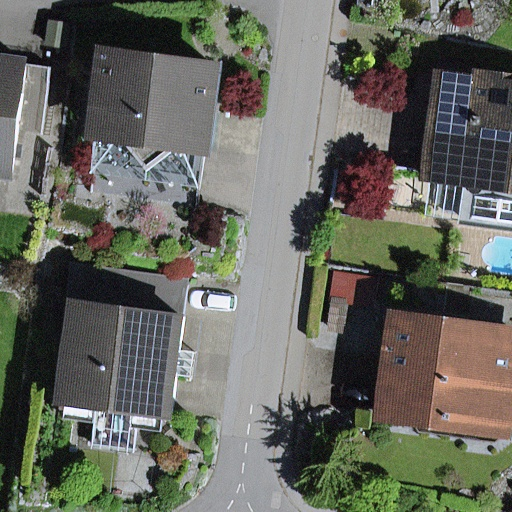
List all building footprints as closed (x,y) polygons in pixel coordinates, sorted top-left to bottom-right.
[(193,148),(208,150),(219,70),(110,55),(91,194),(185,207),(185,206),(193,148)] [(0,172),(13,174),(19,133),(43,136),(52,68),(0,61),(0,172)] [(452,81),(441,89),(431,160),(439,171),(468,175),(471,179),(465,223),(511,229),(511,78),(491,76),(478,85),(452,81)] [(185,206),(200,208),(208,150),(193,148),(185,206)] [(427,218),(465,223),(471,179),(468,175),(439,171),(433,170),(427,218)] [(196,353),(181,351),(190,283),(81,269),(62,403),(99,408),(94,446),(136,451),(142,414),(172,418),(178,376),(192,378),(196,353)] [(511,391),(511,335),(400,321),(387,415),(420,420),(457,425),(458,418),(505,424),(507,424),(511,391)] [(498,443),(503,440),(505,424),(458,418),(457,425),(420,420),(419,428),(422,433),(498,443)]
